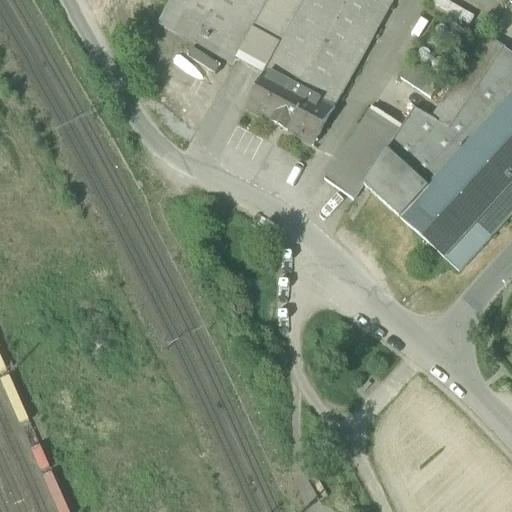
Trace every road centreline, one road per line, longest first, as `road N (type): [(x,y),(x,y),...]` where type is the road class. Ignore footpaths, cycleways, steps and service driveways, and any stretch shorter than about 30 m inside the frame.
road 1 (unclassified): [(63,0),(132,116),(175,160),(257,197)]
road 2 (residential): [(328,258),(297,278),(295,384),(342,444)]
road 3 (residential): [(328,258),(428,346)]
road 4 (residential): [(428,346),(342,444)]
road 5 (residential): [(428,346),(511,440)]
road 6 (residential): [(511,255),(428,346)]
